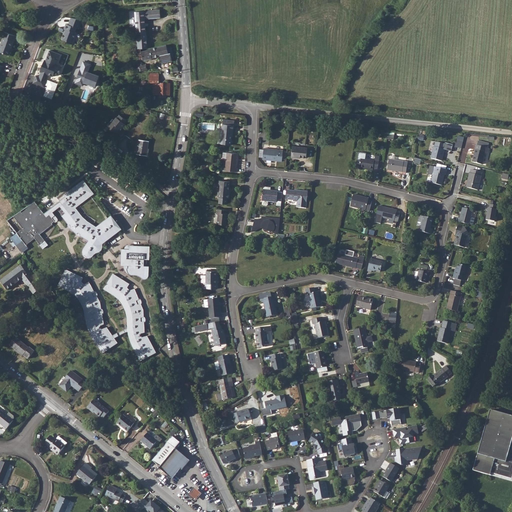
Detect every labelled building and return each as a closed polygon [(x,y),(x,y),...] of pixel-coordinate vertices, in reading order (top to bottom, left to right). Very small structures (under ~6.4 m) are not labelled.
[(137,35),(146,35),(145,21),(162,20),(161,16),(165,16),(165,11),(149,12),(143,12),(143,10),(139,11),(139,13),(135,14),(137,35)] [(79,29),(82,19),(71,18),(68,24),(66,24),(63,32),(64,33),(62,39),(67,41),(66,42),(72,44),(77,33),(75,32),(77,28),(79,29)] [(12,48),(16,36),(3,32),(1,37),(3,37),(0,45),(0,52),(8,55),(11,48),(12,48)] [(138,51),(147,50),(146,36),(146,35),(137,35),(137,39),(138,51)] [(147,52),(147,50),(138,51),(136,51),(136,55),(142,55),(144,62),(159,58),(160,65),(172,63),(171,60),(174,59),(171,48),(168,49),(167,46),(151,50),(151,51),(147,52)] [(44,96),(52,99),(58,84),(46,79),(48,75),(53,77),(54,73),(59,75),(62,66),(56,64),(60,54),(50,50),(46,60),(44,60),(40,72),(41,72),(39,77),(36,75),(33,83),(44,87),(45,85),(48,86),(44,96)] [(83,84),(95,88),(99,77),(88,72),(91,64),(83,62),(74,84),(83,86),(83,84)] [(137,74),(137,75),(147,71),(145,66),(142,67),(141,65),(137,66),(138,69),(136,70),(135,72),(137,74)] [(171,95),(171,82),(159,82),(159,73),(149,73),(149,84),(153,84),(153,95),(171,95)] [(127,121),(119,115),(117,118),(117,117),(112,123),(110,123),(109,125),(109,127),(114,131),(116,131),(118,129),(119,128),(120,129),(122,127),(123,128),(126,125),(124,124),(127,121)] [(81,125),(93,131),(97,124),(85,118),(81,125)] [(217,136),(217,142),(231,143),(232,132),(233,132),(234,124),(222,123),(221,137),(217,136)] [(152,141),(143,139),(141,154),(150,155),(152,141)] [(431,158),(442,160),(444,149),(443,149),(445,142),(436,140),(435,147),(434,146),(431,158)] [(457,140),(455,147),(462,148),(463,141),(457,140)] [(308,155),(309,145),(294,144),(293,156),(299,156),(300,155),(308,155)] [(487,146),(479,144),(478,144),(473,161),(483,164),(486,151),(489,152),(491,147),(487,146)] [(282,159),(283,148),(264,146),(263,158),(282,159)] [(227,152),(225,170),(237,171),(238,167),(236,167),(237,153),(227,152)] [(376,167),(380,167),(381,161),(377,161),(378,154),(374,153),(373,159),(360,158),(358,167),(372,170),(372,168),(376,169),(376,167)] [(405,172),(406,161),(388,158),(386,170),(405,172)] [(446,174),(447,169),(435,166),(431,182),(441,185),(444,174),(446,174)] [(469,187),(479,189),(483,172),(472,169),(471,172),(470,172),(468,180),(470,181),(469,187)] [(83,180),(57,198),(62,204),(59,206),(64,213),(61,215),(68,224),(69,224),(71,226),(69,227),(75,234),(77,232),(80,234),(79,235),(87,240),(81,249),(81,253),(83,256),(87,257),(91,256),(93,254),(97,252),(100,250),(102,247),(101,243),(122,229),(111,215),(95,226),(83,217),(75,207),(93,194),(83,180)] [(230,182),(219,180),(217,197),(220,197),(219,203),(227,204),(227,198),(229,198),(230,193),(229,193),(230,182)] [(264,188),(264,189),(263,199),(263,202),(264,203),(268,204),(269,203),(269,200),(278,201),(277,204),(282,204),(284,191),(279,190),(279,189),(271,188),(272,186),(266,185),(264,188)] [(298,205),(307,206),(309,190),(295,188),(295,190),(288,189),(287,198),(294,199),(294,200),(298,200),(298,205)] [(369,211),(372,200),(361,198),(361,196),(352,194),(349,206),(369,211)] [(25,230),(21,233),(22,235),(29,244),(30,246),(40,238),(40,239),(46,247),(51,243),(45,234),(57,224),(60,222),(55,215),(52,218),(50,219),(46,215),(49,214),(39,201),(32,206),(33,208),(27,213),(25,211),(19,215),(18,216),(29,230),(26,232),(25,230)] [(496,221),(497,205),(488,204),(487,220),(496,221)] [(398,222),(400,212),(396,211),(396,210),(384,206),(381,218),(398,222)] [(458,221),(471,224),(474,209),(463,207),(461,217),(459,216),(458,221)] [(217,224),(226,225),(228,214),(226,213),(226,210),(218,209),(217,213),(219,213),(217,224)] [(256,218),(253,230),(256,229),(259,228),(261,226),(264,226),(267,226),(270,227),(272,228),(274,230),(276,232),(279,233),(279,232),(281,217),(271,216),(271,217),(269,217),(269,216),(263,215),(263,217),(260,218),(256,218)] [(423,216),(420,232),(430,234),(432,229),(430,228),(432,218),(423,216)] [(471,235),(468,229),(463,232),(459,231),(459,234),(458,234),(457,238),(456,238),(454,245),(465,247),(467,236),(471,235)] [(22,249),(29,244),(22,235),(16,240),(22,249)] [(129,250),(122,250),(121,265),(128,265),(128,268),(126,268),(128,272),(131,275),(139,276),(144,279),(147,278),(149,275),(149,266),(144,266),(144,260),(149,260),(149,246),(129,246),(129,250)] [(336,263),(362,269),(365,255),(359,254),(358,258),(353,257),(355,252),(347,250),(346,255),(339,253),(336,263)] [(381,271),(383,261),(371,258),(368,271),(373,272),(373,269),(381,271)] [(461,280),(464,281),(468,265),(459,263),(456,274),(454,273),(453,278),(455,279),(454,285),(460,286),(461,280)] [(0,280),(0,281),(7,290),(22,279),(34,294),(42,288),(26,265),(23,267),(21,265),(0,280)] [(432,276),(433,271),(421,269),(419,280),(428,282),(429,275),(432,276)] [(65,270),(58,286),(70,292),(78,297),(82,304),(85,311),(86,321),(89,332),(93,340),(103,354),(117,343),(115,339),(118,337),(117,334),(113,336),(107,328),(102,330),(100,326),(104,325),(102,315),(99,315),(98,310),(101,310),(100,303),(97,297),(93,298),(92,294),(95,293),(89,283),(84,285),(82,282),(83,278),(65,270)] [(206,271),(206,275),(201,275),(201,284),(203,284),(203,289),(217,289),(218,283),(216,283),(216,271),(206,271)] [(113,274),(103,289),(112,295),(117,299),(122,305),(125,310),(127,316),(127,322),(128,329),(124,330),(125,333),(128,331),(130,343),(140,362),(157,354),(148,336),(142,338),(140,334),(145,333),(144,322),(141,323),(140,318),(144,318),(143,310),(141,305),(137,305),(136,301),(139,300),(134,289),(130,291),(127,288),(130,285),(113,274)] [(459,312),(463,294),(452,291),(448,310),(459,312)] [(321,296),(320,292),(308,294),(311,309),(312,308),(316,308),(322,306),(320,296),(321,296)] [(276,300),(275,296),(260,299),(261,303),(264,303),(267,317),(277,315),(274,300),(276,300)] [(360,308),(371,311),(374,299),(363,297),(363,298),(358,297),(356,306),(360,307),(360,308)] [(219,318),(220,317),(219,298),(208,299),(208,300),(209,308),(210,318),(211,318),(219,318)] [(37,311),(31,304),(27,306),(33,314),(37,311)] [(328,336),(325,321),(323,322),(322,317),(312,319),(313,324),(315,324),(318,338),(328,336)] [(449,345),(452,330),(453,327),(457,328),(458,324),(446,321),(443,329),(442,329),(439,343),(449,345)] [(222,330),(221,326),(220,326),(219,322),(195,327),(196,332),(211,329),(215,346),(226,344),(223,330),(222,330)] [(271,326),(255,328),(256,334),(255,334),(256,339),(257,338),(258,348),(265,347),(265,345),(268,345),(267,332),(272,332),(271,326)] [(365,327),(354,330),(358,349),(360,349),(368,347),(370,347),(369,343),(374,342),(373,336),(367,337),(365,327)] [(23,355),(28,359),(34,351),(29,347),(29,348),(16,338),(10,345),(23,356),(23,355)] [(318,373),(327,371),(327,367),(325,354),(324,355),(323,351),(308,354),(310,364),(316,364),(317,369),(318,373)] [(271,360),(273,371),(283,369),(280,354),(271,356),(272,359),(271,360)] [(233,374),(229,355),(218,357),(219,362),(215,363),(216,370),(220,369),(222,376),(233,374)] [(420,372),(421,364),(417,364),(417,362),(404,359),(402,369),(420,372)] [(453,375),(447,367),(436,376),(435,375),(427,381),(433,388),(438,385),(438,386),(453,375)] [(72,384),(80,390),(83,386),(80,383),(81,382),(82,380),(71,371),(59,386),(67,391),(71,386),(71,385),(72,384)] [(354,388),(358,388),(357,384),(370,382),(368,372),(359,374),(359,371),(355,372),(356,380),(353,381),(354,388)] [(231,378),(216,381),(217,385),(220,384),(222,393),(217,394),(218,401),(233,398),(231,386),(233,386),(231,378)] [(341,395),(337,379),(326,382),(330,398),(331,398),(332,402),(341,400),(340,396),(341,395)] [(272,410),(287,407),(285,397),(284,395),(276,397),(277,399),(265,401),(266,408),(262,409),(263,416),(273,414),(272,410)] [(100,416),(103,418),(109,411),(94,399),(87,408),(91,411),(93,411),(100,417),(100,416)] [(399,407),(373,412),(374,419),(388,416),(388,417),(391,417),(391,420),(392,420),(393,424),(402,423),(401,414),(402,412),(401,408),(399,407)] [(251,419),(248,409),(237,412),(237,413),(233,414),(236,423),(240,422),(251,419)] [(0,423),(7,429),(14,420),(13,420),(14,418),(14,416),(9,412),(7,415),(1,410),(0,411),(0,410),(0,423)] [(511,482),(511,416),(495,412),(476,471),(511,482)] [(341,417),(332,419),(334,425),(342,424),(344,435),(351,434),(350,430),(354,430),(354,431),(358,430),(362,425),(360,414),(346,417),(347,420),(342,420),(341,417)] [(117,423),(127,431),(134,423),(124,415),(117,423)] [(418,423),(394,428),(396,436),(403,434),(404,436),(401,437),(402,442),(416,439),(414,432),(420,430),(418,423)] [(265,424),(256,427),(258,433),(266,431),(265,424)] [(303,429),(288,432),(290,443),(305,440),(303,429)] [(141,441),(150,449),(157,442),(158,443),(161,440),(161,439),(156,435),(154,438),(148,433),(141,441)] [(325,446),(321,437),(314,433),(309,441),(314,444),(315,446),(314,447),(316,451),(318,450),(318,454),(327,453),(325,446)] [(67,443),(59,436),(56,440),(50,436),(44,443),(50,447),(49,448),(58,455),(67,443)] [(174,437),(154,461),(162,468),(161,468),(173,479),(184,467),(185,468),(191,461),(177,449),(182,443),(174,437)] [(266,441),(268,450),(272,449),(280,447),(278,437),(269,439),(269,440),(266,441)] [(352,438),(343,440),(344,443),(339,444),(340,450),(344,449),(345,455),(346,455),(347,457),(352,456),(352,455),(356,454),(356,453),(358,453),(357,447),(354,448),(354,446),(355,446),(355,444),(353,444),(352,438)] [(249,447),(243,448),(245,459),(251,458),(252,457),(262,455),(260,441),(255,442),(256,444),(250,446),(249,447)] [(424,445),(398,449),(399,456),(398,456),(398,461),(404,464),(409,464),(409,459),(419,457),(424,445)] [(240,458),(238,450),(233,452),(232,450),(221,456),(220,457),(223,463),(225,464),(232,461),(233,461),(240,458)] [(319,458),(308,460),(310,473),(309,473),(310,479),(321,477),(320,471),(328,470),(326,461),(319,462),(319,458)] [(0,483),(2,484),(2,485),(10,465),(0,461),(0,483)] [(388,469),(388,470),(385,476),(393,481),(401,467),(392,462),(388,469)] [(90,485),(96,477),(89,471),(91,469),(92,468),(86,463),(77,474),(90,485)] [(355,467),(346,469),(346,470),(343,471),(345,480),(352,479),(352,478),(357,477),(355,467)] [(277,476),(280,491),(286,490),(289,489),(289,485),(290,485),(287,474),(277,476)] [(392,485),(382,479),(378,486),(379,486),(376,491),(385,496),(392,485)] [(314,483),(315,487),(312,488),(313,492),(315,493),(317,500),(328,498),(325,485),(324,481),(314,483)] [(105,495),(122,503),(125,496),(122,495),(122,494),(116,491),(117,489),(110,486),(105,495)] [(102,490),(95,487),(93,490),(95,491),(94,494),(97,495),(99,493),(100,494),(102,490)] [(195,500),(201,493),(195,487),(188,495),(195,500)] [(280,491),(272,493),(273,497),(274,497),(276,506),(293,503),(292,497),(284,499),(283,495),(287,494),(286,490),(280,491)] [(251,498),(253,507),(268,504),(266,494),(258,495),(258,496),(252,497),(251,498)] [(61,497),(53,511),(65,511),(71,501),(61,497)] [(383,503),(373,497),(371,501),(370,500),(365,508),(367,509),(364,511),(378,511),(381,507),(383,503)] [(143,499),(138,506),(141,511),(144,508),(148,511),(150,511),(164,511),(160,508),(157,506),(155,505),(155,504),(151,501),(149,503),(143,499)]
